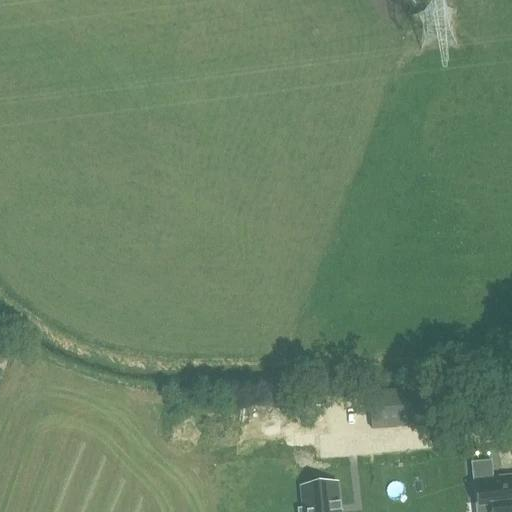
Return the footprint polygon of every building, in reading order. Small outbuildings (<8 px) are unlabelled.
[(421,427),(414,390),(368,393),(370,431),(421,427)] [(206,429),(209,511),(247,511),(244,427),(206,429)] [(398,511),(393,446),(336,451),(339,490),(353,489),(354,511),(398,511)] [(437,511),(441,511),(458,509),(449,450),(409,456),(411,470),(430,467),(437,511)] [(492,461),(472,463),(476,503),(482,503),(482,511),(511,511),(511,477),(494,480),(492,461)] [(324,486),(291,489),(293,511),(328,511),(327,504),(326,504),(324,486)]
